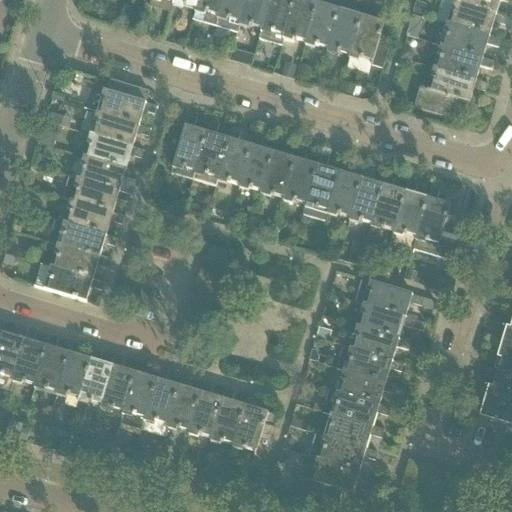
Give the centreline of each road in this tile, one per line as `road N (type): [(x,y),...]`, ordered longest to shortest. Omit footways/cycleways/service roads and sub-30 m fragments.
road 1 (residential): [(498,160),(480,162),(40,31)]
road 2 (unclassified): [(495,449),(446,435),(436,410),(502,186),(498,160)]
road 3 (unknown): [(100,322),(177,72)]
road 4 (residential): [(182,262),(159,339),(0,293)]
